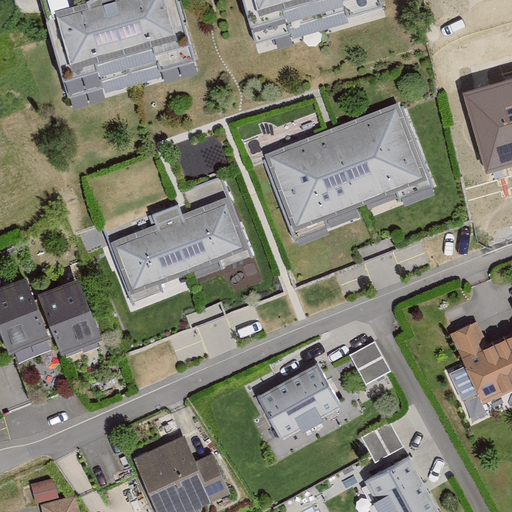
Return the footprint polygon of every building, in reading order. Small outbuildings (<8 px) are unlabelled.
[(127,0),(45,23),(71,111),(200,74),(178,0),(127,0)] [(245,0),(260,55),(385,22),(378,0),(245,0)] [(511,163),(511,80),(465,94),(487,171),(511,163)] [(403,107),(266,159),(300,249),(438,197),(403,107)] [(186,217),(110,246),(135,312),(257,265),(225,182),(179,199),(186,217)] [(29,285),(0,295),(0,335),(11,363),(53,347),(62,371),(104,355),(80,292),(38,308),(29,285)] [(480,325),(450,339),(485,413),(511,399),(511,311),(510,312),(511,315),(511,344),(493,353),(480,325)] [(378,341),(351,351),(362,383),(390,372),(378,341)] [(319,372),(260,403),(283,446),(341,415),(319,372)] [(393,426),(367,434),(373,457),(400,450),(393,426)] [(188,444),(135,465),(153,511),(203,511),(230,501),(215,463),(199,469),(188,444)] [(437,511),(411,463),(365,488),(378,511),(437,511)] [(53,482),(31,488),(36,509),(58,503),(53,482)] [(77,511),(74,502),(41,511),(40,511),(77,511)]
